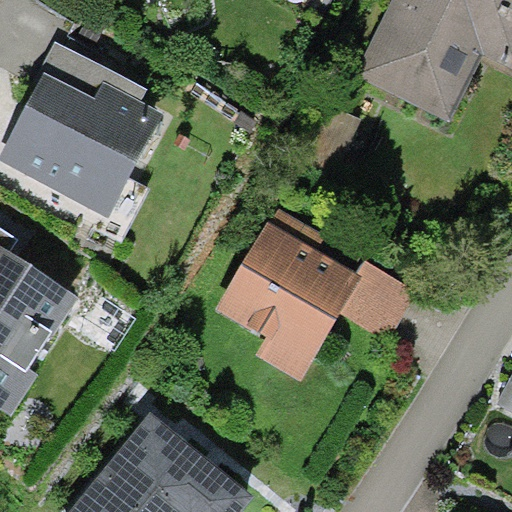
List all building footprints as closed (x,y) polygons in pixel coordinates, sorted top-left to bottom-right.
[(511,60),(511,0),(393,0),(354,73),(444,122),(473,68),(500,83),(511,60)] [(141,94),(54,46),(0,143),(0,168),(108,228),(166,123),(135,106),(141,94)] [(352,283),(262,232),(218,310),(266,338),(254,358),(299,383),(334,323),(378,347),(411,290),(364,263),(352,283)] [(0,418),(3,421),(74,306),(4,263),(14,247),(0,238),(0,418)] [(240,511),(246,506),(152,425),(75,511),(240,511)]
